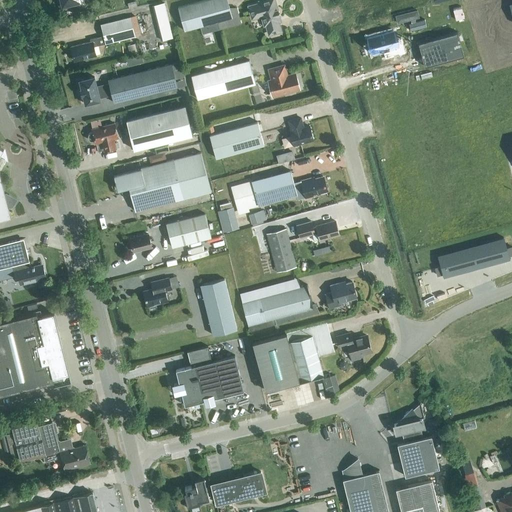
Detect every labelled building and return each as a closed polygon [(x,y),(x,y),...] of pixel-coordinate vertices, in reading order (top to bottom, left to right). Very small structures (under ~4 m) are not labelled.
[(227,0),(206,0),(178,8),(184,31),(200,27),(202,34),(219,29),(241,23),(237,8),(230,10),(227,0)] [(277,10),(273,0),(266,0),(258,2),(258,4),(249,7),(252,19),(262,16),(264,26),(266,25),(269,35),(280,31),(278,22),(280,21),(278,16),(279,16),(277,10)] [(356,0),(360,13),(382,7),(380,1),(381,1),(380,0),(356,0)] [(154,4),(163,40),(174,37),(165,1),(154,4)] [(419,18),(417,11),(396,16),(398,23),(411,20),(412,23),(409,24),(410,31),(426,27),(425,20),(415,23),(414,19),(419,18)] [(75,61),(96,56),(94,47),(105,44),(135,37),(130,17),(100,25),(103,36),(90,40),(90,42),(71,47),(75,61)] [(389,25),(363,32),(367,49),(378,46),(380,54),(401,49),(397,34),(391,35),(389,25)] [(414,50),(416,49),(419,61),(459,50),(452,26),(425,33),(425,32),(410,35),(414,50)] [(128,65),(144,62),(142,55),(127,58),(128,65)] [(249,60),(191,76),(197,99),(255,84),(249,60)] [(171,63),(107,79),(114,103),(177,88),(171,63)] [(288,75),(285,64),(267,69),(270,79),(267,80),(272,98),(301,90),(296,72),(288,75)] [(101,101),(97,86),(95,76),(78,80),(80,89),(79,89),(81,97),(82,97),(84,105),(101,101)] [(134,150),(192,135),(185,106),(126,121),(134,150)] [(303,128),(300,118),(288,121),(291,131),(290,132),(294,145),(313,140),(309,126),(303,128)] [(216,158),(264,145),(257,122),(209,135),(216,158)] [(116,149),(113,139),(118,138),(114,124),(92,129),(93,132),(91,133),(89,134),(88,137),(88,139),(90,141),(93,141),(95,141),(95,144),(102,142),(104,151),(116,149)] [(0,148),(0,220),(10,218),(8,208),(14,198),(6,193),(4,194),(0,175),(0,155),(3,150),(0,148)] [(166,151),(158,153),(160,161),(168,159),(166,151)] [(211,192),(201,153),(140,168),(141,169),(114,176),(117,190),(129,187),(135,211),(211,192)] [(294,183),(290,171),(231,187),(238,215),(249,212),(248,208),(296,194),(297,197),(305,197),(306,198),(319,194),(319,193),(327,191),(326,188),(328,186),(327,183),(325,182),(323,176),(309,180),(309,179),(301,181),(294,183)] [(233,207),(218,211),(223,231),(238,228),(233,207)] [(258,212),(249,215),(252,225),(261,222),(258,212)] [(172,247),(211,238),(205,214),(166,224),(172,247)] [(312,221),(296,225),(299,239),(311,236),(311,235),(313,241),(319,240),(339,234),(335,221),(316,227),(313,228),(312,221)] [(277,272),(296,267),(286,228),(266,234),(277,272)] [(133,252),(151,247),(148,234),(130,239),(133,252)] [(31,267),(29,262),(23,239),(0,244),(0,280),(15,277),(15,279),(20,277),(22,284),(44,279),(41,265),(31,267)] [(436,267),(430,269),(432,276),(438,275),(439,278),(504,260),(504,257),(509,255),(507,248),(501,249),(499,239),(433,256),(436,267)] [(147,307),(167,301),(165,291),(179,287),(176,276),(151,282),(153,289),(143,291),(147,307)] [(213,335),(237,329),(224,279),(200,285),(213,335)] [(356,298),(352,282),(340,285),(339,283),(330,285),(332,293),(325,294),(329,309),(343,305),(342,301),(356,298)] [(312,305),(307,285),(241,302),(249,332),(276,324),(275,318),(294,313),(296,319),(319,313),(315,304),(312,305)] [(0,396),(62,380),(61,376),(68,374),(60,339),(60,340),(53,315),(37,319),(36,314),(0,322),(0,396)] [(318,356),(334,351),(326,323),(286,333),(299,381),(323,375),(318,356)] [(299,381),(286,333),(252,342),(265,391),(299,381)] [(352,340),(350,333),(337,337),(340,347),(348,345),(352,361),(362,359),(360,355),(371,352),(367,336),(352,340)] [(211,361),(208,346),(187,352),(191,366),(176,370),(179,383),(174,384),(176,394),(181,393),(184,406),(203,401),(215,398),(243,391),(235,356),(211,361)] [(336,374),(324,377),(328,393),(341,390),(336,374)] [(424,418),(420,402),(420,403),(420,404),(412,410),(412,409),(399,421),(399,423),(394,425),(396,434),(402,433),(404,443),(397,444),(405,476),(439,468),(431,436),(423,438),(420,428),(424,427),(422,419),(424,418)] [(14,433),(6,435),(11,454),(12,460),(20,457),(21,461),(43,455),(45,461),(62,457),(65,470),(90,464),(85,445),(73,448),(71,438),(61,441),(58,439),(56,433),(58,432),(55,422),(53,423),(38,427),(36,417),(12,423),(14,433)] [(439,433),(436,420),(429,421),(431,428),(432,428),(434,434),(439,433)] [(345,479),(343,479),(350,511),(388,511),(379,470),(362,475),(358,459),(343,471),(345,479)] [(265,491),(261,472),(226,480),(211,484),(212,485),(212,486),(206,488),(204,478),(194,481),(195,485),(185,487),(186,493),(184,493),(184,492),(183,492),(187,508),(202,505),(202,504),(201,504),(200,502),(209,500),(208,497),(214,496),(216,503),(265,491)] [(478,484),(475,472),(465,475),(475,511),(486,508),(479,484),(478,484)] [(439,511),(432,480),(396,489),(401,511),(439,511)] [(511,511),(511,492),(503,496),(504,498),(496,501),(500,511),(511,511)] [(97,511),(92,493),(15,511),(97,511)]
